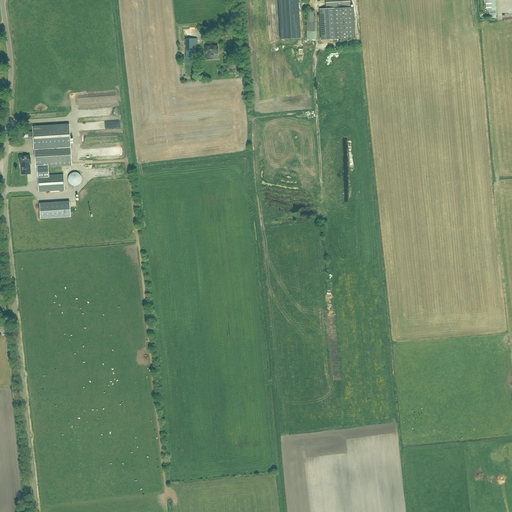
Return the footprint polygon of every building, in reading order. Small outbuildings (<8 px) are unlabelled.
[(298,0),(277,0),(280,39),(301,38),(298,0)] [(319,9),(321,40),(354,38),(352,7),(349,7),(348,0),(324,0),(325,8),(319,9)] [(186,59),(194,59),(193,39),(185,39),(186,59)] [(217,46),(205,46),(205,54),(206,54),(206,58),(207,59),(211,59),(212,58),(212,54),(218,53),(217,46)] [(63,175),(43,176),(43,167),(71,166),(69,125),(32,127),(33,132),(28,132),(29,139),(33,139),(34,149),(34,158),(32,158),(34,181),(38,181),(38,192),(64,190),(63,175)] [(30,164),(30,163),(30,155),(19,156),(19,163),(20,163),(21,174),(31,174),(30,164)]
